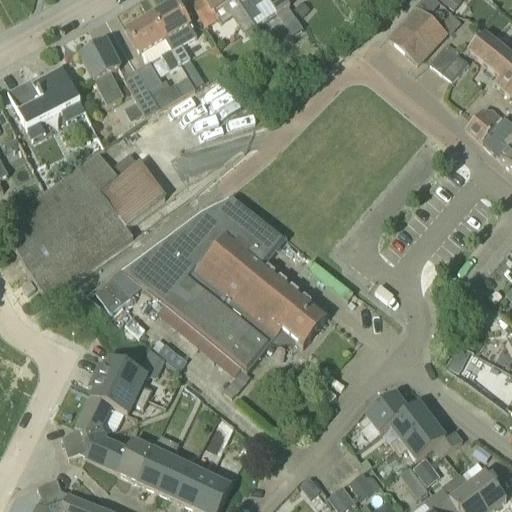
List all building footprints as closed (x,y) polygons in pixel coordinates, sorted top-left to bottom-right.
[(255,32),(251,26),(234,0),(199,0),(201,1),(190,8),(206,32),(218,24),(221,29),(231,22),(243,40),(255,32)] [(286,3),(283,0),(234,0),(251,26),(261,20),(255,12),(268,3),(276,17),(290,9),(286,3)] [(462,6),(455,0),(435,0),(455,16),(462,6)] [(303,23),(311,14),(301,5),(293,14),(303,23)] [(151,22),(166,46),(190,32),(176,7),(151,22)] [(285,30),(295,22),(287,10),(277,17),(285,30)] [(417,71),(446,39),(417,14),(389,45),(417,71)] [(171,55),(166,46),(151,22),(126,36),(146,70),(136,76),(158,117),(193,96),(186,84),(170,93),(166,86),(161,88),(150,68),(161,61),(170,77),(180,71),(171,55)] [(511,65),(510,64),(484,39),(468,57),(499,85),(495,89),(502,95),(511,104),(511,65)] [(441,79),(458,59),(459,57),(448,47),(429,69),(441,79)] [(120,75),(115,66),(106,48),(81,62),(107,111),(124,102),(112,79),(120,75)] [(171,55),(180,71),(190,65),(181,49),(171,55)] [(458,59),(441,79),(451,88),(468,68),(458,59)] [(188,66),(180,71),(186,81),(194,76),(188,66)] [(78,103),(71,89),(62,71),(32,87),(36,96),(26,102),(21,93),(10,98),(9,97),(7,98),(26,134),(66,113),(64,110),(78,103)] [(145,124),(158,117),(136,76),(123,83),(145,124)] [(481,148),(502,125),(502,124),(493,115),(483,116),(466,133),(481,148)] [(481,148),(500,165),(508,156),(499,148),(511,135),(502,126),(502,125),(481,148)] [(511,134),(511,135),(499,148),(508,156),(500,165),(499,165),(511,176),(511,134)] [(79,171),(126,236),(166,204),(139,167),(137,169),(117,185),(97,157),(79,171)] [(133,245),(126,236),(79,171),(1,228),(27,278),(47,307),(133,245)] [(137,287),(247,380),(282,337),(303,354),(328,323),(265,270),(287,244),(234,201),(201,217),(122,274),(137,287)] [(130,304),(115,284),(96,298),(110,318),(130,304)] [(36,295),(30,287),(22,292),(28,301),(36,295)] [(158,361),(179,379),(187,370),(166,352),(158,361)] [(447,372),(459,378),(465,368),(453,361),(447,372)] [(95,380),(147,405),(151,395),(142,390),(147,380),(137,376),(128,371),(110,362),(106,371),(100,368),(95,380)] [(142,413),(147,405),(95,380),(89,391),(95,394),(91,402),(112,412),(112,413),(128,421),(134,409),(142,413)] [(242,392),(233,385),(223,396),(233,404),(242,392)] [(388,432),(408,417),(395,400),(366,422),(359,428),(363,433),(369,428),(378,440),(388,433),(388,432)] [(102,433),(112,413),(112,412),(91,402),(75,434),(82,437),(85,447),(105,440),(102,433)] [(395,455),(431,427),(418,410),(408,417),(388,432),(388,433),(378,440),(386,451),(390,448),(395,455)] [(433,454),(445,445),(431,427),(395,455),(399,459),(405,455),(415,467),(432,453),(433,454)] [(454,438),(445,445),(433,454),(441,464),(462,448),(454,438)] [(128,456),(127,456),(107,446),(105,440),(85,447),(88,457),(85,463),(117,478),(128,456)] [(137,488),(157,447),(150,443),(146,451),(133,444),(127,456),(128,456),(117,478),(137,488)] [(156,497),(173,463),(160,457),(163,450),(157,447),(137,488),(156,497)] [(176,507),(196,466),(187,462),(184,469),(173,463),(156,497),(176,507)] [(413,473),(419,480),(430,471),(425,464),(413,473)] [(186,511),(197,511),(212,482),(198,475),(202,469),(196,466),(176,507),(186,511)] [(466,490),(482,511),(497,511),(506,506),(485,478),(484,479),(477,468),(460,481),(466,490)] [(400,480),(406,488),(416,481),(410,473),(400,480)] [(375,496),(361,478),(349,488),(362,506),(375,496)] [(212,482),(197,511),(221,511),(235,485),(228,481),(224,488),(212,482)] [(320,496),(310,483),(300,491),(310,504),(320,496)] [(482,511),(466,490),(449,502),(442,493),(432,500),(440,511),(482,511)] [(343,491),(328,502),(327,502),(334,511),(348,511),(355,507),(343,491)] [(92,511),(68,500),(65,507),(55,510),(55,511),(92,511)] [(440,511),(432,500),(424,507),(427,511),(440,511)]
